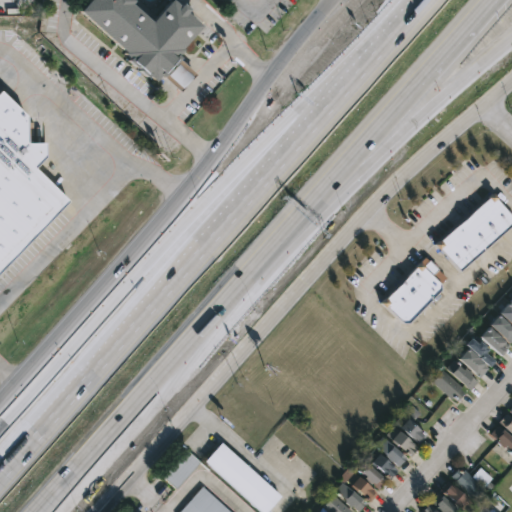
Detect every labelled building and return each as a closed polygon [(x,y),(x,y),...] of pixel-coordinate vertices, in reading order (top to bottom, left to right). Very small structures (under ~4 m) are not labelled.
[(130,0),(128,2),(149,20),(167,0),(171,0),(177,5),(180,2),(186,7),(184,11),(199,24),(178,48),(180,49),(175,55),(195,73),(179,91),(159,73),(153,80),(146,75),(144,76),(125,59),(126,57),(121,52),(122,51),(76,10),(85,0),(130,0)] [(0,269),(0,89),(44,132),(44,155),(33,167),(67,199),(0,269)] [(511,219),(511,223),(459,272),(434,245),(490,195),(511,219)] [(428,261),(437,270),(431,276),(440,285),(439,290),(408,323),(402,323),(380,303),(418,264),(422,268),(428,261)] [(511,307),(511,326),(498,314),(508,303),(511,307)] [(511,329),(511,340),(509,344),(488,325),(497,315),(511,329)] [(508,346),(499,356),(479,337),(488,327),(508,346)] [(469,338),(477,344),(479,342),(488,350),(485,353),(495,361),(490,367),(464,345),(469,338)] [(488,369),(479,378),(458,359),(466,350),(488,369)] [(452,361),(462,370),(464,368),(477,382),(470,391),(445,369),(452,361)] [(463,394),(455,403),(432,382),(442,371),(461,388),(459,391),(463,394)] [(426,436),(418,445),(399,428),(406,420),(401,416),(411,405),(420,413),(412,423),(426,436)] [(497,425),(511,436),(511,420),(505,415),(497,425)] [(511,455),(511,439),(497,426),(489,435),(511,455)] [(405,460),(398,468),(375,445),(382,438),(405,460)] [(265,511),(258,511),(203,462),(221,443),(280,496),(265,511)] [(198,464),(175,490),(162,478),(185,451),(198,464)] [(385,482),(368,465),(359,473),(377,490),(385,482)] [(479,467),(492,478),(472,499),(453,483),(454,481),(450,478),(456,470),(460,474),(463,470),(471,477),(479,467)] [(368,504),(377,495),(348,468),(340,477),(368,504)] [(365,504),(358,511),(334,492),(341,484),(365,504)] [(471,504),(463,511),(461,511),(442,494),(449,485),(471,504)] [(230,511),(180,511),(202,487),(230,511)] [(439,511),(459,511),(435,493),(428,503),(439,511)] [(318,511),(333,495),(352,511),(327,511),(326,511),(325,511),(318,511)]
